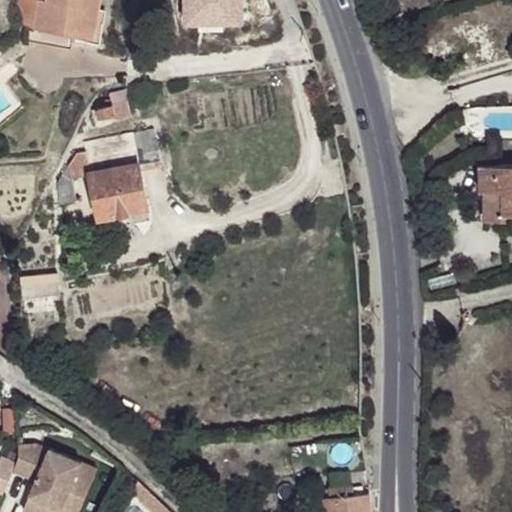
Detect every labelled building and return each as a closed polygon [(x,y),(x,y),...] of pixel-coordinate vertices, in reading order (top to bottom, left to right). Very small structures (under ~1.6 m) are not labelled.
[(21,0),(18,21),(34,28),(38,0),(21,0)] [(72,34),(95,38),(101,0),(38,0),(34,28),(72,34)] [(72,34),(34,28),(31,41),(70,48),(72,34)] [(111,99),(112,105),(127,101),(126,90),(109,94),(111,99)] [(92,112),(95,120),(114,115),(116,119),(131,115),(127,101),(112,105),(111,99),(105,101),(107,107),(92,112)] [(87,152),(91,170),(89,171),(90,176),(101,229),(150,219),(141,171),(161,167),(154,129),(85,143),(87,152)] [(70,166),(72,180),(90,176),(89,171),(91,170),(87,152),(78,154),(70,166)] [(511,164),(480,165),(480,191),(483,191),(502,191),(503,214),(511,213),(511,164)] [(72,180),(70,166),(59,183),(63,203),(76,201),(72,180)] [(503,214),(502,191),(483,191),(483,220),(503,219),(503,214)] [(57,272),(21,275),(22,289),(59,286),(57,272)] [(4,432),(18,431),(17,406),(3,407),(4,432)] [(18,445),(19,458),(16,464),(13,472),(35,481),(24,509),(31,511),(49,511),(52,504),(70,511),(78,511),(96,469),(37,444),(18,445)] [(13,472),(16,464),(1,457),(0,459),(0,493),(3,495),(13,472)] [(152,493),(138,480),(134,491),(144,501),(152,493)] [(371,511),(369,492),(355,494),(354,484),(331,487),(332,496),(325,497),(327,511),(371,511)] [(156,511),(165,511),(170,510),(152,493),(144,501),(156,511)]
